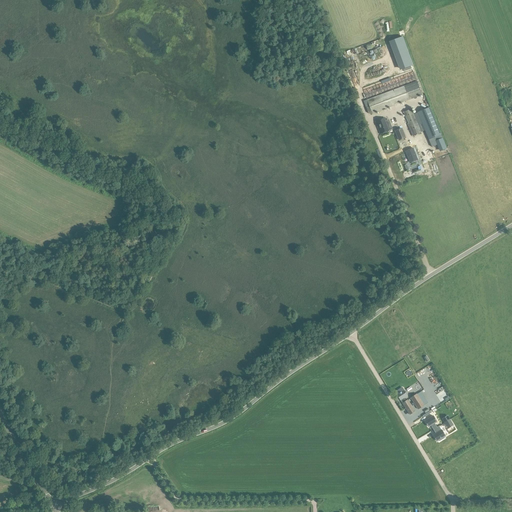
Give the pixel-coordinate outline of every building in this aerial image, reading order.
[(402,36),(389,41),(400,70),(413,65),(402,36)] [(368,50),(382,45),(380,39),(365,44),(368,50)] [(373,60),(377,59),(377,61),(382,59),(380,54),(364,61),(366,66),(374,63),(373,60)] [(417,81),(367,100),(369,107),(372,114),(422,95),(417,81)] [(430,108),(418,113),(429,140),(441,135),(430,108)] [(418,126),(411,109),(403,113),(412,136),(421,133),(418,126)] [(396,115),(390,116),(393,127),(399,125),(396,115)] [(385,118),(376,122),(380,134),(392,129),(389,120),(386,121),(385,118)] [(401,129),(395,131),(399,140),(405,138),(401,129)] [(442,139),(437,141),(438,144),(441,151),(447,149),(442,139)] [(406,151),(410,163),(418,160),(413,148),(406,151)] [(402,369),(396,373),(401,378),(406,373),(402,369)] [(402,388),(395,392),(397,395),(401,400),(403,403),(410,415),(415,411),(411,405),(409,402),(408,400),(406,401),(404,398),(407,396),(404,390),(404,391),(402,388)] [(417,394),(411,398),(418,409),(424,405),(423,403),(417,394)] [(433,415),(425,420),(429,426),(431,425),(433,429),(437,427),(435,423),(437,421),(433,415)] [(440,453),(425,426),(417,430),(432,458),(440,453)] [(437,427),(433,429),(436,433),(434,435),(437,441),(438,440),(439,441),(445,437),(444,436),(445,436),(442,430),(440,431),(437,427)] [(437,467),(444,478),(453,473),(449,466),(452,464),(449,459),(437,467)]
